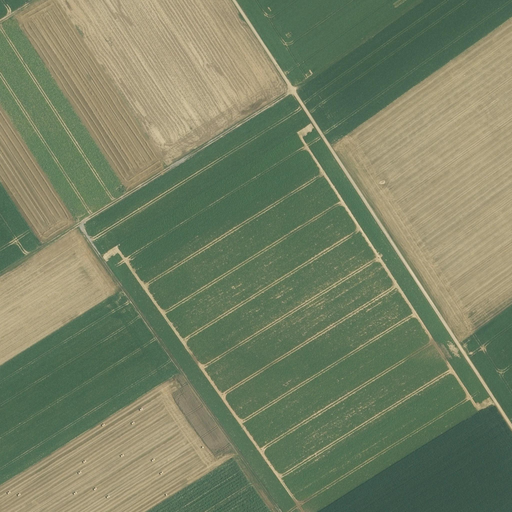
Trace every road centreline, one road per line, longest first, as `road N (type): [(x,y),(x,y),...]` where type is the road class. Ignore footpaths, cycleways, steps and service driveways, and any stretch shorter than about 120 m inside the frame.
road 1 (track): [(233,0),(511,426)]
road 2 (track): [(0,274),(293,90),(419,0)]
road 3 (track): [(280,511),(78,224)]
